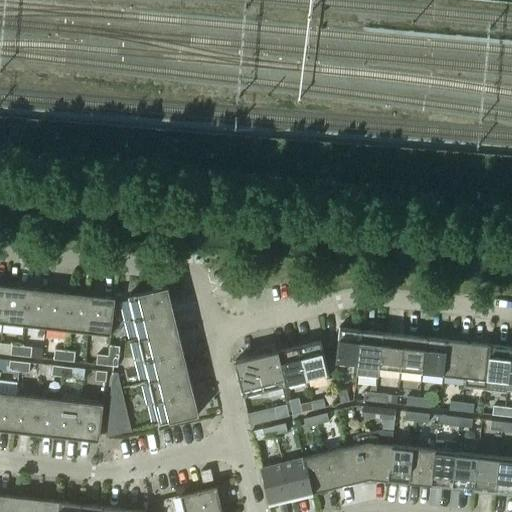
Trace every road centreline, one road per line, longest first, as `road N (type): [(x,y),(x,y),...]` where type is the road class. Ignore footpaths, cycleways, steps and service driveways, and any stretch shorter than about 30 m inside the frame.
road 1 (residential): [(511,313),(357,296),(212,333)]
road 2 (residential): [(212,333),(199,284),(185,272),(0,251)]
road 3 (residential): [(0,460),(117,472),(238,442)]
